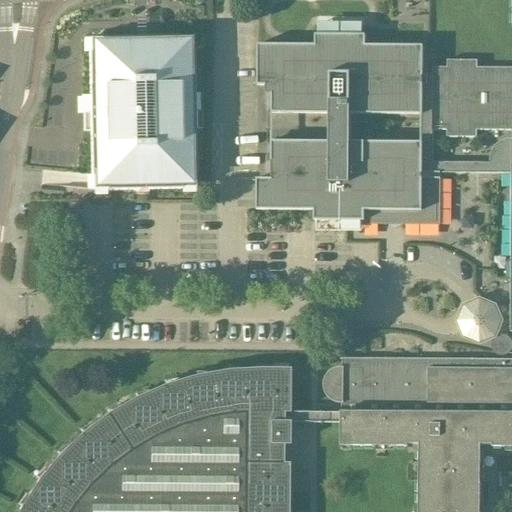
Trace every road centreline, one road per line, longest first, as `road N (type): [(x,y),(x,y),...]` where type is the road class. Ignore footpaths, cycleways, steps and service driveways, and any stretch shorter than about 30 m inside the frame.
road 1 (residential): [(394,311),(0,306)]
road 2 (residential): [(394,311),(398,279),(407,271),(441,274),(464,294),(461,319),(451,327),(415,316)]
road 3 (unclassified): [(0,169),(16,0)]
